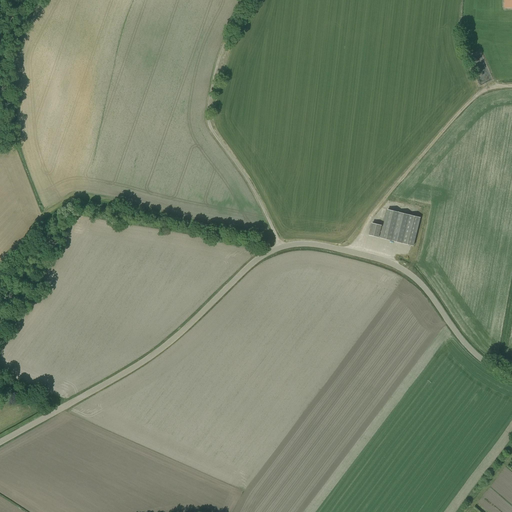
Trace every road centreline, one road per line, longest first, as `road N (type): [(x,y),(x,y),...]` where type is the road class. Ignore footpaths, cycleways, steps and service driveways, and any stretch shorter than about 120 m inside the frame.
road 1 (tertiary): [(280,247),(255,260),(159,351),(0,443)]
road 2 (tertiary): [(280,247),(310,243),(396,266),(433,298),(475,354),(511,377)]
road 3 (unclassified): [(280,247),(208,115),(220,55),(247,0)]
road 4 (track): [(511,86),(483,92),(454,117),(368,220)]
